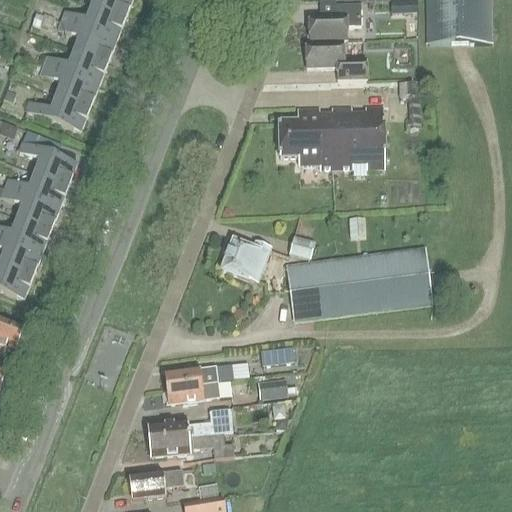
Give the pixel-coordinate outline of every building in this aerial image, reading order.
[(95,0),(92,10),(125,23),(134,1),(132,0),(95,0)] [(425,0),(426,47),(492,46),(491,0),(425,0)] [(417,4),(404,4),(405,18),(418,17),(417,4)] [(310,45),(343,44),(347,44),(347,31),(361,30),(361,8),(335,9),(335,21),(309,21),(310,45)] [(86,24),(78,21),(65,16),(63,23),(62,25),(116,46),(125,23),(92,10),(86,24)] [(36,18),(32,29),(39,31),(43,20),(36,18)] [(79,42),(74,56),(107,69),(116,46),(62,25),(58,34),(79,42)] [(343,44),(310,45),(310,48),(306,48),(306,72),(337,71),(337,84),(367,83),(366,62),(343,63),(343,44)] [(107,69),(74,56),(69,69),(48,61),(44,70),(98,92),(107,69)] [(61,87),(56,101),(90,114),(98,92),(44,70),(41,79),(61,87)] [(410,134),(420,134),(419,86),(399,87),(399,100),(409,99),(410,134)] [(4,104),(13,107),(16,98),(7,94),(4,104)] [(81,137),(90,114),(56,101),(51,114),(30,106),(26,116),(81,137)] [(279,126),(279,144),(280,162),(298,161),(298,170),(319,169),(319,173),(353,173),(353,168),(366,167),(366,172),(385,172),(383,111),(365,112),(365,117),(351,117),(351,112),(331,112),(332,117),(319,117),(319,113),(297,113),(297,126),(279,126)] [(40,165),(35,178),(68,191),(77,168),(42,154),(46,143),(27,135),(23,147),(19,157),(40,165)] [(68,191),(35,178),(29,192),(8,183),(5,192),(59,214),(68,191)] [(22,210),(17,223),(50,236),(59,214),(5,192),(1,202),(22,210)] [(50,236),(17,223),(12,237),(0,232),(0,242),(42,259),(50,236)] [(0,253),(5,255),(0,266),(0,268),(33,282),(42,259),(0,242),(0,253)] [(290,258),(310,263),(314,247),(294,242),(290,258)] [(221,274),(248,284),(249,284),(258,287),(271,252),(256,246),(254,252),(233,244),(221,274)] [(432,308),(425,252),(286,270),(293,326),(432,308)] [(0,295),(24,305),(33,282),(0,268),(0,295)] [(0,322),(0,355),(3,356),(6,351),(15,355),(24,332),(0,322)] [(298,376),(300,357),(275,354),(273,373),(298,376)] [(217,386),(217,383),(229,382),(227,361),(214,362),(215,371),(200,373),(199,371),(183,373),(184,375),(164,377),(166,393),(217,386)] [(260,402),(297,398),(296,389),(286,390),(285,382),(258,386),(260,402)] [(217,386),(166,393),(168,409),(188,406),(188,408),(204,406),(204,404),(219,402),(217,386)] [(150,445),(223,438),(231,437),(229,414),(209,416),(210,428),(188,430),(187,426),(148,430),(150,445)] [(276,425),(276,433),(287,434),(288,423),(281,423),(276,425)] [(224,450),(223,438),(150,445),(151,460),(190,457),(190,453),(213,451),(214,463),(234,461),(233,449),(224,450)] [(202,468),(203,477),(215,477),(214,468),(202,468)] [(129,481),(132,503),(148,501),(148,503),(166,501),(164,492),(184,490),(182,474),(162,477),(162,476),(129,481)] [(223,511),(222,502),(184,507),(184,511),(223,511)]
